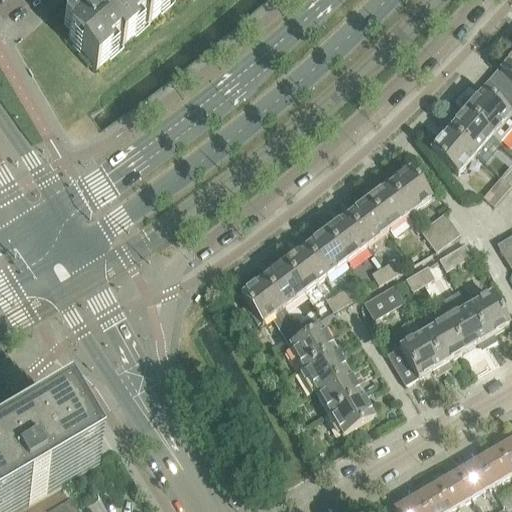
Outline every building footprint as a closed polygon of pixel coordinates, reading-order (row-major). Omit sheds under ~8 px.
[(106,0),(101,6),(95,0),(89,0),(83,6),(87,10),(65,30),(72,38),(68,41),(96,73),(178,0),(106,0)] [(495,90),(511,104),(511,62),(500,77),(504,80),(495,90)] [(465,117),(492,140),(510,120),(511,117),(511,104),(495,90),(486,100),(482,97),(465,117)] [(445,134),(475,160),(492,140),(465,117),(453,131),(450,128),(445,134)] [(475,160),(445,134),(439,140),(442,143),(430,156),(457,180),(475,160)] [(502,181),(511,189),(511,172),(510,171),(502,181)] [(385,188),(409,220),(437,200),(424,183),(418,188),(409,176),(394,187),(392,184),(385,188)] [(511,190),(511,189),(502,181),(483,202),(494,212),(511,190)] [(367,207),(388,236),(409,220),(385,188),(378,193),(381,196),(367,207)] [(388,236),(367,207),(353,217),(350,214),(343,220),(367,251),(388,236)] [(428,247),(452,229),(445,218),(420,236),(428,247)] [(367,251),(343,220),(337,224),(339,228),(325,238),(346,267),(367,251)] [(452,229),(428,247),(436,258),(460,240),(452,229)] [(346,267),(325,238),(311,248),(309,246),(302,251),(325,282),(346,267)] [(511,240),(497,250),(511,276),(511,275),(511,240)] [(446,277),(472,262),(465,250),(439,265),(446,277)] [(325,282),(302,251),(295,256),(297,258),(283,269),(304,298),(325,282)] [(382,273),(389,285),(400,278),(393,266),(382,273)] [(304,298),(283,269),(270,279),(268,276),(260,282),(283,313),(304,298)] [(416,278),(423,290),(434,284),(427,272),(416,278)] [(389,285),(382,273),(372,279),(379,291),(389,285)] [(423,290),(416,278),(406,284),(413,296),(423,290)] [(293,326),(283,313),(260,282),(254,287),(255,289),(240,301),(262,330),(272,322),(289,351),(307,341),(300,330),(297,332),(293,326)] [(363,309),(374,326),(404,309),(394,291),(363,309)] [(337,299),(344,311),(355,305),(348,293),(337,299)] [(344,311),(337,299),(326,305),(333,317),(344,311)] [(467,313),(485,344),(508,331),(490,300),(467,313)] [(485,344),(467,313),(445,326),(463,357),(485,344)] [(304,327),(301,322),(293,326),(297,332),(300,330),(304,327)] [(300,330),(307,341),(320,333),(313,322),(304,327),(300,330)] [(463,357),(445,326),(422,340),(440,371),(463,357)] [(307,341),(289,351),(303,375),(334,357),(320,333),(307,341)] [(440,371),(422,340),(399,353),(387,360),(405,391),(417,384),(433,375),(434,376),(441,372),(440,371)] [(334,357),(303,375),(315,397),(346,378),(334,357)] [(346,378),(315,397),(329,419),(360,401),(346,378)] [(360,401),(329,419),(342,442),(373,424),(360,401)] [(100,469),(67,415),(0,454),(0,511),(61,511),(71,506),(62,491),(100,469)] [(511,478),(511,444),(497,453),(511,479),(511,478)] [(511,479),(497,453),(476,465),(491,491),(511,479)] [(491,491),(476,465),(456,477),(471,503),(491,491)] [(455,511),(471,503),(456,477),(435,489),(448,511),(455,511)] [(448,511),(435,489),(415,501),(420,511),(448,511)] [(420,511),(415,501),(396,511),(420,511)]
